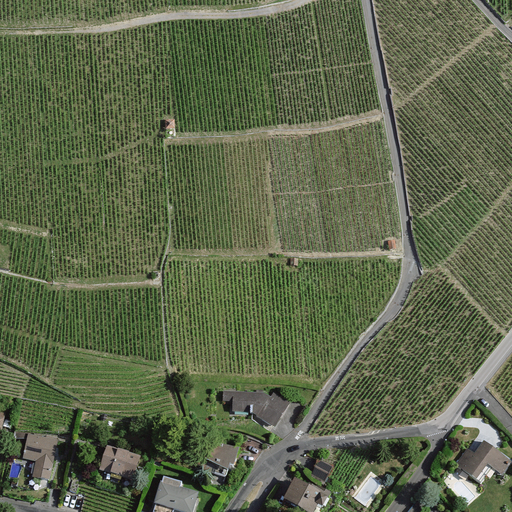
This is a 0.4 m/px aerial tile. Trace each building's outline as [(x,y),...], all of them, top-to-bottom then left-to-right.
[(176,123),(168,123),(168,134),(176,134),(176,123)] [(397,242),(389,243),(390,254),(398,254),(397,242)] [(265,393),(226,394),(225,404),(234,405),(234,412),(252,412),(274,426),(288,404),(265,393)] [(55,440),(31,436),(27,458),(39,460),(36,478),(48,480),(55,440)] [(238,452),(219,442),(209,461),(228,471),(238,452)] [(476,457),(470,452),(460,466),(481,482),(492,466),(504,474),(511,463),(485,444),(476,457)] [(138,458),(110,448),(102,469),(131,479),(138,458)] [(319,457),(310,473),(323,479),(331,464),(319,457)] [(315,511),(324,495),(296,480),(286,498),(312,511),(315,511)] [(178,488),(160,483),(151,511),(189,511),(193,500),(176,495),(178,488)]
